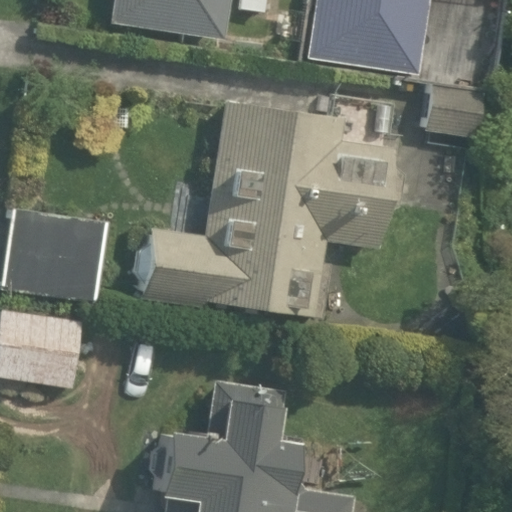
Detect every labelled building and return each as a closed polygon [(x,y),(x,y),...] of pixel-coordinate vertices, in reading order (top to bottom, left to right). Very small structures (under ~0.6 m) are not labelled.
[(216,5),(217,0),(103,0),(100,21),(211,39),(216,5)] [(217,0),(216,5),(273,14),(275,0),(217,0)] [(306,0),(296,61),(413,81),(426,0),(306,0)] [(193,237),(141,228),(129,295),(309,327),(333,195),(389,205),(407,101),(223,68),(193,237)] [(102,221),(6,202),(0,233),(0,286),(86,304),(102,221)] [(82,322),(0,305),(0,380),(68,393),(82,322)] [(203,439),(152,428),(136,497),(184,508),(183,511),(314,511),(294,508),(307,448),(274,441),(283,398),(215,383),(203,439)]
